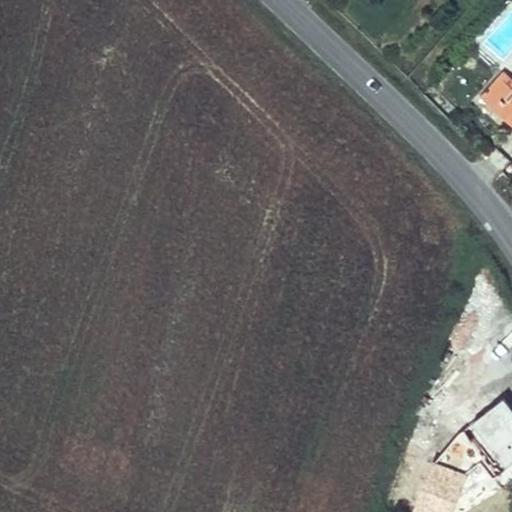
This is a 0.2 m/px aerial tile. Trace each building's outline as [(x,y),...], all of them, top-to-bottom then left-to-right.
[(499,63),(511,48),(511,10),(480,46),(499,63)] [(511,79),(504,72),(479,97),(487,104),(511,126),(511,79)] [(505,137),(511,129),(511,126),(487,104),(478,113),(505,137)] [(439,390),(431,400),(446,413),(455,403),(439,390)] [(511,466),(511,410),(503,399),(459,433),(495,480),(511,466)] [(443,503),(455,470),(435,463),(414,511),(451,511),(453,506),(443,503)]
